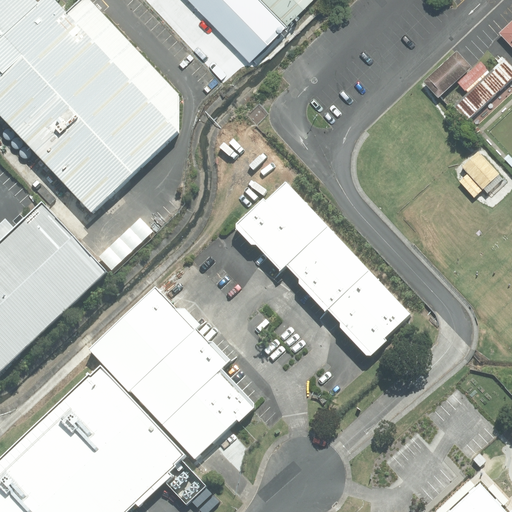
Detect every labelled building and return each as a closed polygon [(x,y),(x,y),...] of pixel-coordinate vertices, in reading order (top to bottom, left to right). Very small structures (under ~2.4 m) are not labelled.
[(0,0),(0,118),(92,220),(180,138),(178,96),(89,0),(84,0),(74,9),(65,0),(54,0),(43,10),(34,0),(0,0)] [(182,0),(243,65),(282,29),(255,0),(182,0)] [(312,0),(255,0),(282,29),(312,0)] [(511,23),(511,24),(504,31),(499,35),(497,37),(511,53),(511,23)] [(454,55),(420,84),(435,101),(469,72),(454,55)] [(465,94),(449,109),(464,124),(511,79),(511,68),(502,59),(488,72),(480,64),(457,86),(465,94)] [(504,181),(475,152),(457,170),(464,177),(456,184),(473,201),(481,192),(487,197),(504,181)] [(511,162),(507,157),(503,160),(511,170),(511,168),(511,162)] [(416,325),(287,188),(238,234),(279,278),(286,271),(373,364),(416,325)] [(0,386),(115,282),(44,206),(0,246),(0,386)] [(92,356),(99,364),(187,457),(196,466),(254,412),(219,374),(226,368),(157,295),(92,356)] [(0,511),(128,511),(187,457),(99,364),(0,456),(0,511)] [(483,482),(450,511),(511,511),(511,510),(511,511),(483,482)]
